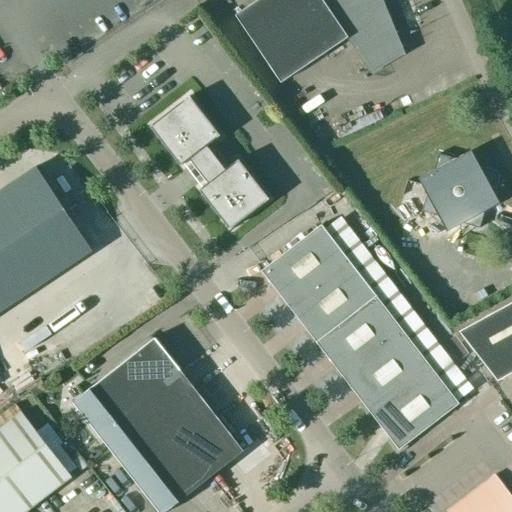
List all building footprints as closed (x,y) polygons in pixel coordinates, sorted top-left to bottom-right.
[(256,0),(235,15),(280,82),(347,37),(369,70),(385,59),(399,50),(378,0),(256,0)] [(58,45),(67,59),(85,49),(76,34),(58,45)] [(220,135),(190,95),(150,126),(180,165),(190,158),(208,182),(199,189),(229,229),(269,198),(239,159),(229,166),(225,169),(206,145),(220,135)] [(341,132),(382,114),(378,104),(336,122),(341,132)] [(433,170),(418,179),(426,194),(421,211),(438,216),(446,231),(461,223),(478,228),(483,211),(499,202),(490,187),(495,170),(479,165),(470,150),(455,158),(438,153),(433,170)] [(0,311),(92,250),(36,166),(0,189),(0,311)] [(340,187),(321,197),(325,205),(344,194),(340,187)] [(86,200),(97,215),(104,209),(93,195),(86,200)] [(261,270),(398,449),(459,403),(321,224),(261,270)] [(135,305),(155,291),(135,262),(115,276),(135,305)] [(88,334),(129,308),(115,286),(74,312),(88,334)] [(511,302),(459,331),(498,380),(511,372),(511,302)] [(154,337),(72,401),(158,511),(164,511),(243,450),(154,337)] [(0,511),(24,511),(71,476),(21,412),(0,428),(0,511)] [(73,482),(81,492),(99,477),(90,468),(73,482)] [(511,511),(511,496),(495,474),(447,511),(511,511)]
